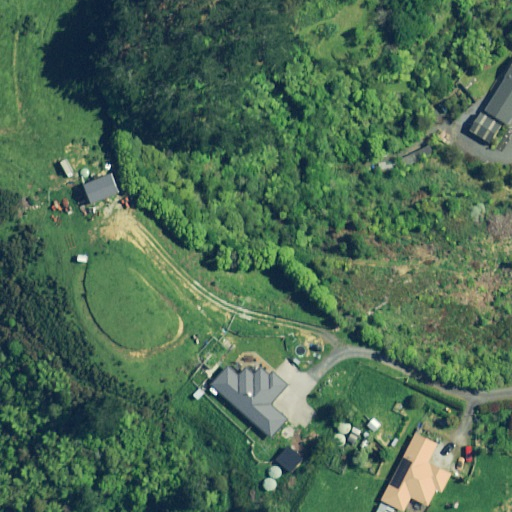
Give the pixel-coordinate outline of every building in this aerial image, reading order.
[(511,69),(486,111),(506,123),(511,113),(511,69)] [(503,127),(483,115),(472,132),(492,145),(503,127)] [(432,153),(425,140),(408,148),(395,155),(401,168),(432,153)] [(260,338),(235,344),(239,358),(263,351),(260,338)] [(290,417),(275,404),(294,382),(271,362),(266,367),(262,364),(256,371),(246,362),(238,372),(229,364),(208,388),(235,410),(236,409),(271,439),(290,417)] [(346,440),(351,425),(351,424),(339,420),(331,444),(343,448),(346,440)] [(361,429),(351,425),(346,440),(356,443),(361,429)] [(438,443),(416,433),(404,458),(391,485),(390,485),(383,500),(405,511),(412,497),(429,506),(437,489),(443,492),(452,473),(429,462),(438,443)] [(394,511),(395,510),(382,503),(377,511),(394,511)]
